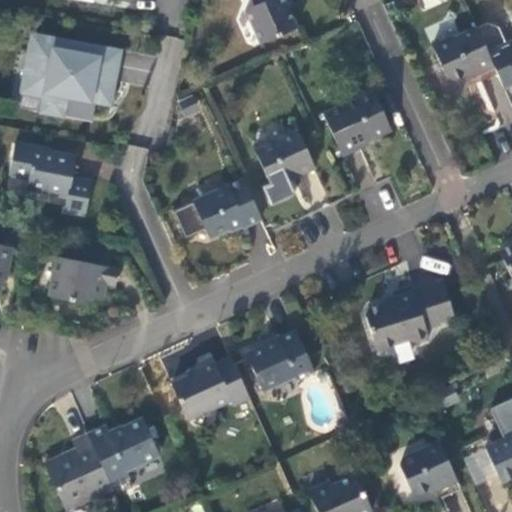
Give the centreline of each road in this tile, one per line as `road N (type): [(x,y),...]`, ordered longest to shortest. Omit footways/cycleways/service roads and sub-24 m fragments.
road 1 (residential): [(190,317),(40,379),(13,405),(8,511)]
road 2 (residential): [(460,199),(190,317)]
road 3 (residential): [(460,199),(374,0)]
road 4 (residential): [(190,317),(136,187),(139,156)]
